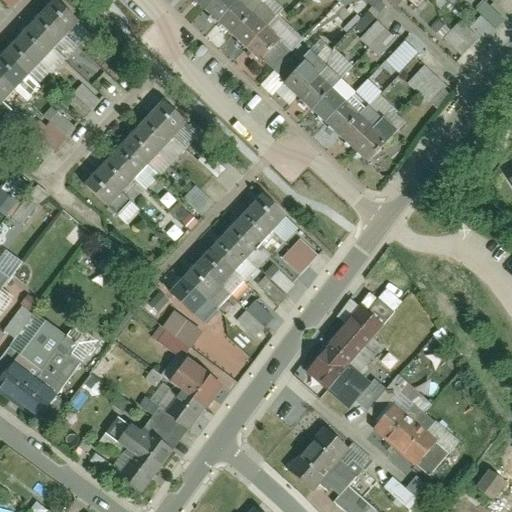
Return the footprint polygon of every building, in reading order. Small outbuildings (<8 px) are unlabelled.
[(0,89),(71,14),(55,0),(35,0),(0,38),(0,89)] [(237,0),(191,0),(253,58),(275,35),(237,0)] [(367,13),(349,30),(358,39),(376,22),(367,13)] [(377,22),(360,40),(378,59),(396,41),(377,22)] [(403,43),(382,65),(392,74),(413,52),(403,43)] [(296,53),(275,76),(361,157),(383,134),(296,53)] [(407,85),(435,110),(451,93),(423,68),(407,85)] [(96,203),(183,110),(158,86),(70,179),(96,203)] [(41,120),(42,120),(23,142),(46,162),(75,129),(51,109),(41,120)] [(511,166),(501,174),(511,189),(511,166)] [(0,213),(5,218),(17,202),(0,189),(0,213)] [(185,308),(273,215),(247,191),(159,284),(185,308)] [(23,203),(15,219),(25,224),(33,208),(23,203)] [(297,277),(317,258),(300,240),(280,260),(297,277)] [(2,250),(0,253),(0,315),(10,300),(1,294),(21,263),(2,250)] [(299,366),(342,404),(364,379),(341,359),(375,319),(350,299),(319,335),(319,342),(299,366)] [(169,344),(175,349),(195,323),(167,301),(158,312),(162,315),(150,330),(169,344)] [(253,339),(274,319),(257,301),(236,322),(253,339)] [(108,471),(130,488),(217,376),(182,350),(180,353),(175,349),(169,344),(152,366),(163,374),(161,377),(172,385),(143,423),(127,411),(107,435),(125,449),(108,471)] [(0,364),(0,388),(28,410),(51,381),(11,350),(0,364)] [(389,396),(365,423),(406,459),(430,432),(389,396)] [(324,431),(288,473),(313,494),(320,487),(336,501),(347,488),(356,477),(340,464),(349,453),(324,431)] [(392,479),(383,489),(408,511),(417,501),(392,479)] [(367,511),(371,509),(347,488),(336,501),(333,504),(341,511),(367,511)]
